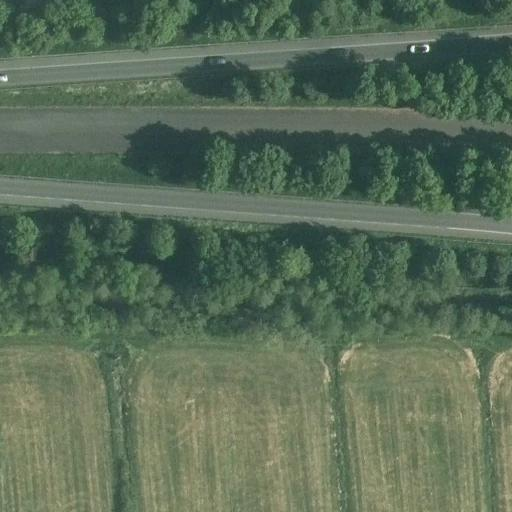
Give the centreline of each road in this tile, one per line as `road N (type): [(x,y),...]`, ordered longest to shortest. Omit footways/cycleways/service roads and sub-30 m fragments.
road 1 (primary): [(0,186),(511,224)]
road 2 (primary): [(511,44),(0,78)]
